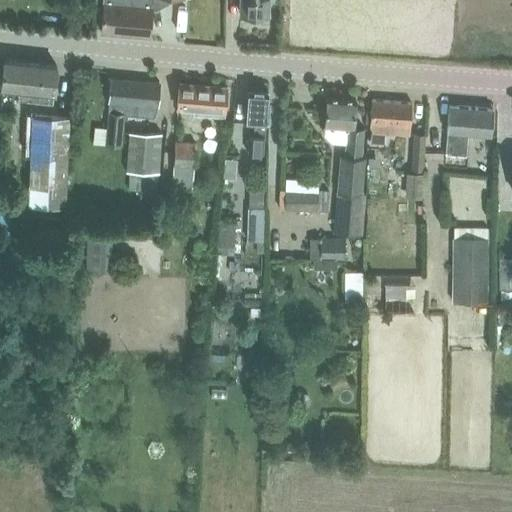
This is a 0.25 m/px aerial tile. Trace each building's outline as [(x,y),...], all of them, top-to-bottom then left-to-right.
[(104,0),(102,31),(150,35),(153,9),(156,9),(169,3),(168,0),(104,0)] [(254,13),(268,14),(268,0),(240,0),(240,13),(243,13),(243,16),(254,16),(254,13)] [(18,88),(17,98),(53,102),(57,66),(5,60),(2,86),(18,88)] [(111,78),(110,98),(105,144),(121,146),(124,115),(154,118),(157,111),(158,102),(159,82),(111,78)] [(177,103),(177,105),(194,106),(193,113),(208,114),(225,116),(225,107),(227,87),(179,83),(177,103)] [(263,154),(264,150),(268,91),(248,89),(246,120),(256,121),(255,134),(251,134),(249,153),(263,154)] [(346,141),(345,156),(340,156),(334,232),(363,233),(366,193),(362,193),(366,157),(361,157),(363,129),(353,128),(356,98),(327,96),(325,116),(324,126),(325,126),(324,133),(332,141),(346,141)] [(371,99),(369,131),(371,131),(385,132),(409,134),(412,103),(371,99)] [(491,136),(493,109),(449,105),(447,125),(446,132),(447,132),(445,153),(468,155),(469,135),(491,136)] [(66,108),(28,108),(28,201),(66,201),(66,108)] [(93,123),(92,141),(104,141),(105,123),(93,123)] [(371,131),(371,140),(385,141),(385,132),(371,131)] [(143,172),(141,196),(157,196),(162,133),(155,132),(129,132),(127,172),(143,172)] [(415,133),(413,165),(413,170),(424,171),(425,165),(426,134),(415,133)] [(175,140),(173,171),(193,172),(195,141),(175,140)] [(224,154),(223,176),(236,176),(237,154),(224,154)] [(463,199),(480,201),(483,173),(451,170),(447,203),(462,205),(463,199)] [(330,190),(285,189),(285,209),(329,210),(330,190)] [(260,238),(260,190),(247,190),(247,238),(260,238)] [(163,195),(161,206),(169,207),(171,196),(163,195)] [(196,223),(210,224),(212,202),(198,201),(196,223)] [(175,228),(176,212),(162,211),(161,227),(175,228)] [(0,231),(9,233),(12,215),(0,213),(0,231)] [(85,267),(108,268),(110,234),(86,233),(85,267)] [(487,302),(490,237),(453,236),(453,301),(487,302)] [(345,238),(310,238),(310,258),(345,258),(345,238)] [(356,269),(364,269),(362,256),(364,240),(355,240),(354,255),(356,269)] [(511,256),(498,256),(498,289),(511,288),(511,256)] [(385,296),(385,312),(406,312),(406,296),(385,296)] [(306,393),(300,392),(296,396),(296,401),(299,406),(305,406),(309,403),(309,397),(306,393)]
